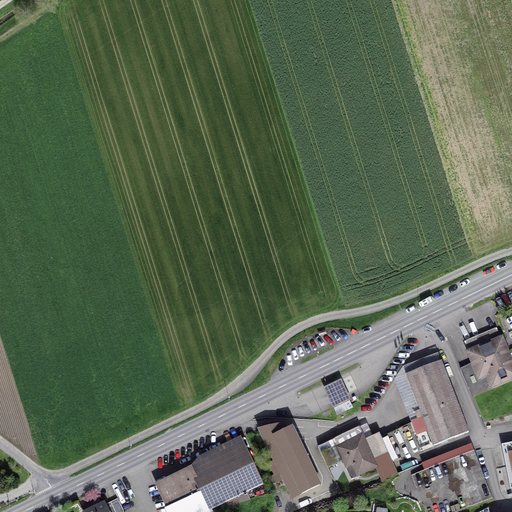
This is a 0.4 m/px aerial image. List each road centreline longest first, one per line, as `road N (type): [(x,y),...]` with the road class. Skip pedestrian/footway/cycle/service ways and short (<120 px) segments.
road 1 (track): [(43,481),(224,398),(292,330),(399,302),(511,251)]
road 2 (primary): [(511,276),(56,496)]
